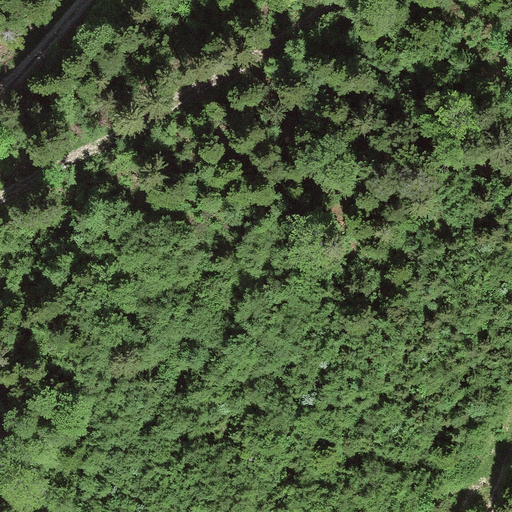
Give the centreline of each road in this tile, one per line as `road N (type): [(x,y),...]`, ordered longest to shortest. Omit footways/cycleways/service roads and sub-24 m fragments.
road 1 (track): [(0,219),(158,130),(334,0)]
road 2 (track): [(0,97),(81,0)]
